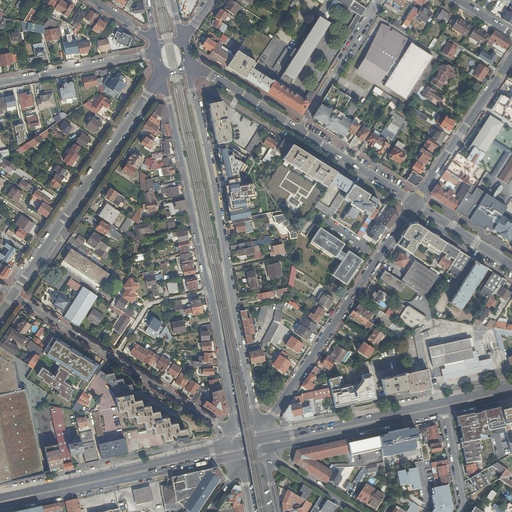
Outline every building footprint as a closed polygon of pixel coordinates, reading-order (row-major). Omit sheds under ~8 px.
[(46,0),(45,3),(54,9),(59,1),(59,0),(46,0)] [(240,7),(229,0),(223,9),(231,15),(234,16),(240,7)] [(298,1),(295,0),(294,0),(289,7),(292,9),(298,1)] [(324,0),(321,5),(315,15),(318,18),(329,0),(324,0)] [(331,0),(356,15),(346,32),(350,34),(365,10),(357,4),(350,0),(331,0)] [(404,0),(404,1),(405,2),(414,8),(418,11),(421,7),(425,0),(404,0)] [(59,1),(54,9),(56,10),(61,13),(61,14),(66,17),(68,12),(71,8),(72,6),(71,5),(71,4),(69,3),(68,3),(67,3),(66,5),(59,1)] [(138,14),(138,16),(143,15),(141,4),(136,5),(136,7),(131,8),(129,9),(130,13),(133,13),(133,15),(138,14)] [(401,7),(396,4),(392,9),(398,12),(401,7)] [(421,7),(418,11),(414,16),(425,23),(431,14),(421,7)] [(401,27),(394,22),(392,26),(403,33),(410,23),(414,16),(418,11),(414,8),(401,27)] [(34,11),(31,9),(22,23),(32,25),(33,25),(35,21),(34,21),(29,20),(32,16),(34,11)] [(218,12),(217,12),(213,18),(216,20),(220,22),(222,19),(224,20),(227,15),(219,10),(218,12)] [(450,15),(442,10),(436,19),(444,24),(450,15)] [(511,14),(507,11),(502,20),(511,26),(511,14)] [(90,12),(84,20),(88,22),(93,14),(90,12)] [(81,13),(74,25),(78,27),(85,15),(81,13)] [(98,17),(93,14),(88,22),(90,23),(94,26),(98,20),(96,19),(98,17)] [(55,22),(49,18),(43,27),(47,28),(49,24),(52,26),(55,22)] [(296,45),(293,49),(291,52),(295,54),(276,84),(273,82),(265,93),(300,114),(307,104),(314,92),(310,90),(303,101),(285,89),(297,71),(327,23),(318,18),(299,47),(296,45)] [(105,24),(98,20),(94,26),(91,30),(96,33),(98,30),(101,31),(105,24)] [(213,23),(212,26),(223,33),(228,27),(227,27),(220,22),(216,20),(215,21),(213,21),(212,22),(213,23)] [(452,28),(451,28),(465,37),(472,27),(466,23),(465,25),(457,20),(454,23),(456,24),(453,28),(452,28)] [(32,27),(20,25),(21,31),(44,35),(44,32),(43,29),(32,27)] [(389,29),(380,25),(369,43),(372,45),(355,72),(378,86),(380,84),(384,86),(383,87),(405,101),(409,95),(414,98),(415,97),(419,90),(420,88),(423,84),(433,66),(429,63),(432,57),(409,44),(407,48),(404,46),(407,40),(391,31),(390,33),(388,31),(389,29)] [(487,36),(475,28),(469,37),(481,45),(487,36)] [(44,32),(44,35),(46,43),(57,41),(55,30),(48,32),(44,32)] [(489,40),(505,50),(510,41),(494,31),(489,40)] [(19,33),(10,35),(12,43),(16,42),(16,43),(21,42),(19,33)] [(209,33),(207,36),(217,43),(218,40),(219,40),(209,33)] [(130,38),(122,34),(117,44),(126,48),(130,38)] [(227,38),(222,35),(219,40),(218,40),(224,44),(227,38)] [(271,40),(258,59),(264,62),(266,58),(267,58),(277,43),(279,40),(273,36),(271,40)] [(206,40),(201,46),(210,52),(215,45),(211,42),(206,39),(206,40)] [(97,42),(99,52),(109,50),(107,40),(97,42)] [(459,46),(451,41),(442,54),(451,60),(459,46)] [(87,50),(89,49),(88,43),(78,45),(80,55),(87,53),(87,50)] [(215,45),(210,52),(208,56),(225,67),(236,51),(240,46),(234,43),(231,48),(232,49),(230,52),(216,43),(215,45)] [(42,46),(33,48),(35,58),(44,56),(42,46)] [(286,49),(272,69),(278,73),(291,52),(286,49)] [(255,63),(236,51),(225,67),(244,79),(252,68),(255,63)] [(489,57),(481,52),(478,57),(490,65),(496,56),(492,53),(489,57)] [(1,57),(0,57),(0,59),(1,66),(11,64),(9,54),(1,56),(1,57)] [(489,70),(480,64),(473,75),(485,83),(487,80),(483,78),(489,70)] [(438,72),(437,74),(439,75),(436,80),(433,79),(430,83),(434,86),(436,88),(439,82),(441,83),(443,79),(444,78),(443,75),(445,75),(446,77),(447,78),(455,77),(453,70),(452,71),(452,70),(453,69),(448,65),(447,67),(445,67),(444,66),(438,67),(436,71),(437,71),(438,72)] [(252,68),(244,79),(265,93),(273,82),(252,68)] [(103,89),(103,92),(109,96),(111,92),(113,91),(118,94),(121,90),(120,89),(123,85),(119,82),(122,78),(118,75),(114,81),(112,80),(108,86),(106,89),(103,89)] [(90,88),(98,86),(100,95),(103,92),(103,89),(101,79),(96,80),(95,77),(83,80),(85,91),(90,90),(90,88)] [(70,87),(70,84),(59,86),(61,95),(74,93),(73,86),(70,87)] [(502,85),(497,92),(498,92),(499,93),(505,97),(510,89),(502,85)] [(419,90),(415,97),(425,103),(429,95),(440,102),(442,98),(434,93),(435,92),(431,89),(427,87),(425,90),(423,93),(419,90)] [(40,99),(36,100),(38,111),(42,110),(42,108),(54,106),(53,101),(54,101),(53,91),(43,93),(41,94),(39,95),(40,97),(39,97),(40,99)] [(113,91),(111,92),(109,96),(114,100),(118,94),(113,91)] [(26,94),(18,95),(21,108),(32,106),(30,95),(26,96),(26,94)] [(92,103),(94,105),(89,111),(95,115),(95,116),(101,107),(105,109),(110,103),(107,101),(107,100),(100,96),(96,102),(94,100),(92,103)] [(511,105),(500,99),(495,107),(505,114),(506,113),(510,115),(509,116),(511,118),(511,105)] [(220,101),(207,104),(216,143),(229,140),(227,131),(229,131),(224,110),(223,111),(220,101)] [(164,106),(158,105),(153,113),(157,117),(160,119),(166,117),(164,106)] [(323,126),(329,130),(331,128),(337,132),(336,132),(343,137),(350,124),(341,118),(339,121),(331,115),(332,113),(320,105),(312,117),(318,121),(318,120),(325,124),(323,126)] [(392,116),(388,122),(400,130),(406,122),(403,120),(404,119),(394,112),(392,116)] [(157,117),(153,113),(148,120),(153,124),(156,120),(155,120),(156,119),(157,117)] [(32,117),(31,114),(25,116),(28,128),(38,126),(36,116),(32,117)] [(421,114),(418,118),(425,122),(428,118),(421,114)] [(86,127),(94,133),(102,120),(95,116),(95,115),(92,119),(89,117),(86,120),(90,122),(86,127)] [(467,149),(470,152),(466,159),(472,163),(476,166),(491,142),(493,140),(503,124),(489,115),(467,149)] [(445,117),(443,119),(440,117),(436,123),(439,125),(439,126),(447,131),(453,123),(445,117)] [(148,120),(146,123),(156,130),(158,127),(157,126),(153,124),(148,120)] [(68,121),(66,123),(78,131),(79,128),(68,121)] [(357,125),(352,122),(347,129),(346,131),(350,134),(351,133),(353,134),(358,126),(357,125)] [(388,122),(383,129),(379,135),(376,140),(377,141),(374,147),(377,149),(377,151),(381,153),(387,144),(384,142),(384,141),(387,136),(392,139),(392,140),(394,141),(400,130),(388,122)] [(146,123),(143,128),(156,137),(159,132),(156,130),(146,123)] [(266,130),(260,126),(245,150),(251,154),(252,152),(266,130)] [(50,128),(43,133),(38,136),(42,140),(51,134),(49,132),(51,131),(57,135),(58,134),(50,128)] [(362,128),(356,137),(354,136),(348,145),(351,147),(357,138),(360,139),(363,140),(368,132),(362,128)] [(140,133),(146,137),(145,138),(153,143),(156,139),(142,129),(140,133)] [(445,135),(436,129),(429,139),(438,145),(445,135)] [(368,143),(367,144),(371,147),(376,140),(379,135),(374,131),(372,134),(371,134),(366,142),(368,143)] [(83,148),(89,140),(81,135),(75,143),(83,148)] [(42,140),(38,136),(27,143),(27,144),(35,149),(44,141),(42,140)] [(167,142),(171,141),(170,137),(164,139),(164,142),(162,142),(164,155),(169,154),(167,142)] [(263,142),(262,144),(275,151),(275,150),(279,145),(267,137),(266,139),(264,138),(262,141),(263,142)] [(140,144),(149,150),(153,143),(145,138),(143,141),(142,140),(140,144)] [(428,139),(423,147),(430,151),(433,147),(435,148),(437,145),(428,139)] [(282,140),(279,145),(275,150),(284,156),(291,147),(291,146),(282,140)] [(493,140),(491,142),(506,151),(511,155),(511,151),(493,140)] [(45,141),(44,141),(35,149),(36,150),(45,141)] [(393,148),(387,157),(395,162),(396,160),(400,162),(406,153),(400,150),(403,146),(397,143),(393,148)] [(81,149),(74,144),(66,156),(77,163),(80,158),(77,156),(81,149)] [(284,156),(283,158),(328,187),(330,183),(335,174),(291,147),(284,156)] [(226,148),(220,149),(226,178),(227,185),(224,186),(231,220),(250,217),(248,206),(251,206),(249,199),(257,197),(255,183),(238,186),(238,183),(241,183),(239,173),(243,171),(247,165),(238,160),(236,160),(235,159),(233,160),(232,154),(227,156),(226,148)] [(419,157),(425,162),(430,155),(421,148),(419,152),(422,154),(419,157)] [(1,157),(0,157),(0,161),(3,159),(8,156),(7,150),(0,152),(1,157)] [(511,155),(506,151),(491,175),(505,184),(511,172),(511,150),(511,151),(511,155)] [(251,154),(256,157),(264,162),(265,160),(252,152),(251,154)] [(135,155),(129,164),(136,170),(137,171),(144,161),(135,155)] [(69,166),(73,169),(77,163),(66,156),(62,162),(66,164),(65,164),(68,166),(69,166)] [(6,166),(14,171),(16,168),(3,159),(0,161),(0,164),(1,165),(0,166),(0,167),(4,170),(6,166)] [(162,160),(163,164),(164,168),(168,167),(168,168),(172,167),(171,164),(168,165),(167,160),(162,160)] [(467,174),(472,166),(470,165),(464,161),(462,161),(460,164),(461,165),(459,168),(460,169),(467,174)] [(419,174),(423,167),(415,162),(411,169),(419,174)] [(122,171),(131,177),(136,170),(129,164),(127,164),(122,171)] [(61,176),(64,171),(57,166),(54,171),(56,172),(54,176),(60,181),(63,177),(61,176)] [(164,168),(161,169),(162,177),(174,175),(173,167),(172,167),(168,168),(164,168)] [(404,167),(400,173),(405,176),(409,170),(404,167)] [(486,172),(479,168),(475,173),(482,178),(486,172)] [(451,174),(445,170),(440,178),(446,182),(449,177),(451,174)] [(422,178),(411,171),(405,181),(414,186),(417,185),(422,178)] [(341,190),(329,208),(318,202),(315,208),(331,218),(334,214),(337,209),(343,198),(352,184),(336,173),(335,174),(330,183),(341,190)] [(495,178),(488,173),(484,178),(492,183),(495,178)] [(259,176),(257,179),(264,187),(270,178),(267,176),(263,181),(259,176)] [(470,176),(465,183),(469,186),(468,189),(465,194),(454,210),(468,219),(484,193),(475,186),(479,181),(470,176)] [(60,183),(53,178),(49,184),(55,188),(57,186),(58,186),(60,183)] [(300,200),(308,206),(319,190),(301,178),(297,184),(291,180),(284,191),(280,188),(276,195),(295,207),(300,200)] [(464,183),(459,180),(452,191),(451,193),(456,196),(464,183)] [(431,196),(443,204),(451,193),(452,191),(449,189),(446,194),(439,190),(443,185),(438,181),(430,192),(431,196)] [(456,196),(451,193),(443,204),(454,211),(454,210),(465,194),(464,193),(467,189),(468,189),(469,186),(465,183),(464,183),(456,196)] [(352,184),(343,198),(352,204),(341,220),(351,226),(361,210),(369,215),(374,208),(375,206),(378,200),(372,196),(370,198),(368,197),(370,195),(352,184)] [(22,194),(13,187),(6,197),(15,204),(22,194)] [(176,187),(160,190),(160,193),(161,194),(166,193),(167,198),(177,196),(176,187)] [(108,199),(112,201),(117,193),(110,188),(105,197),(108,199)] [(32,196),(47,207),(54,198),(43,191),(41,193),(37,190),(36,192),(35,192),(32,196)] [(123,197),(117,193),(112,201),(108,199),(108,200),(118,206),(123,197)] [(503,212),(506,206),(484,193),(468,219),(483,228),(485,225),(492,229),(503,212)] [(37,207),(39,208),(36,212),(45,218),(51,209),(47,207),(32,196),(31,198),(39,204),(37,207)] [(144,202),(145,205),(142,206),(141,209),(146,208),(152,207),(158,206),(157,204),(156,203),(154,203),(153,197),(146,198),(147,202),(144,202)] [(178,210),(179,211),(186,210),(184,200),(172,203),(174,210),(178,209),(178,210)] [(120,214),(105,204),(97,216),(109,224),(112,226),(120,214)] [(391,209),(389,207),(379,222),(378,224),(380,225),(391,209)] [(141,209),(138,208),(131,221),(133,222),(138,225),(141,209)] [(378,211),(374,208),(369,215),(368,217),(371,219),(372,220),(378,211)] [(396,212),(391,209),(380,225),(383,227),(384,227),(387,230),(397,216),(396,212)] [(279,215),(275,211),(270,212),(272,216),(274,220),(274,222),(276,223),(281,229),(284,227),(281,222),(286,219),(282,213),(279,215)] [(164,216),(161,217),(162,220),(165,220),(166,220),(165,218),(170,217),(168,212),(164,213),(164,216)] [(511,217),(503,212),(492,229),(506,240),(507,239),(511,241),(511,217)] [(20,216),(14,225),(19,228),(21,230),(28,234),(33,225),(20,216)] [(131,221),(127,218),(119,231),(126,235),(133,222),(131,221)] [(167,228),(175,227),(173,218),(166,220),(165,220),(167,228)] [(284,227),(289,233),(294,230),(286,219),(281,222),(284,227)] [(300,234),(306,237),(314,223),(308,220),(300,234)] [(99,224),(95,230),(104,236),(106,233),(110,236),(110,237),(117,242),(121,236),(114,231),(116,228),(112,226),(109,224),(107,226),(101,222),(100,225),(99,224)] [(375,222),(367,235),(374,240),(383,227),(380,225),(378,224),(375,222)] [(396,244),(409,254),(413,247),(414,248),(417,242),(427,249),(424,254),(428,257),(431,252),(437,255),(439,251),(444,243),(414,223),(411,225),(408,230),(409,231),(408,232),(405,231),(396,244)] [(135,238),(130,235),(128,237),(135,241),(141,240),(140,233),(147,232),(145,224),(138,225),(134,226),(136,236),(135,236),(135,238)] [(236,233),(244,231),(245,233),(252,232),(251,225),(244,226),(244,224),(234,225),(236,233)] [(322,249),(322,250),(331,256),(333,257),(334,257),(340,261),(345,255),(338,250),(343,243),(334,238),(333,239),(329,236),(330,235),(319,227),(309,241),(322,249)] [(25,234),(21,231),(21,230),(19,228),(14,235),(22,239),(25,234)] [(294,230),(289,233),(290,239),(297,238),(297,234),(294,230)] [(185,231),(176,233),(176,232),(166,234),(167,240),(174,238),(173,238),(174,237),(177,237),(178,242),(187,240),(185,231)] [(101,239),(93,233),(86,243),(94,249),(101,239)] [(78,236),(74,240),(80,244),(84,240),(78,236)] [(238,245),(229,246),(230,251),(236,250),(259,245),(262,245),(265,244),(264,241),(254,243),(254,244),(251,245),(250,242),(238,243),(238,245)] [(309,241),(308,242),(331,257),(331,256),(322,250),(322,249),(309,241)] [(188,242),(177,244),(179,253),(188,251),(187,246),(189,246),(188,242)] [(459,252),(444,243),(439,251),(453,260),(459,252)] [(269,252),(270,255),(271,255),(284,252),(283,244),(272,246),(273,251),(269,252)] [(240,255),(253,253),(253,258),(261,256),(259,245),(236,250),(237,253),(239,252),(240,255)] [(98,248),(95,254),(105,261),(109,255),(98,248)] [(98,291),(108,275),(100,270),(71,250),(70,249),(69,251),(70,252),(63,262),(60,266),(98,291)] [(340,261),(340,262),(331,275),(345,285),(350,276),(349,275),(352,270),(354,271),(361,260),(347,251),(345,255),(340,261)] [(453,260),(445,273),(455,279),(461,271),(469,258),(459,252),(453,260)] [(179,258),(176,258),(177,266),(182,265),(182,264),(192,262),(191,258),(190,258),(189,253),(180,255),(180,257),(179,258)] [(407,259),(399,253),(393,262),(402,267),(407,259)] [(449,262),(441,258),(437,265),(444,269),(449,262)] [(361,260),(354,271),(350,276),(345,285),(346,286),(362,261),(361,260)] [(5,267),(10,270),(12,268),(2,261),(0,263),(0,264),(5,267)] [(437,276),(414,261),(401,282),(405,285),(418,294),(423,297),(437,276)] [(449,303),(460,310),(486,269),(474,261),(473,263),(472,266),(472,267),(449,303)] [(281,276),(279,263),(267,265),(269,278),(281,276)] [(0,264),(0,277),(1,279),(5,278),(10,270),(5,267),(0,264)] [(188,264),(181,266),(183,276),(194,273),(193,268),(191,268),(191,265),(188,265),(188,264)] [(291,266),(289,275),(287,285),(293,289),(296,269),(291,266)] [(146,277),(144,277),(146,288),(152,287),(153,290),(154,290),(155,296),(158,295),(158,294),(157,286),(156,283),(153,271),(149,272),(149,274),(150,276),(146,277)] [(256,285),(253,271),(246,273),(249,287),(256,285)] [(379,279),(400,293),(405,285),(401,282),(395,279),(384,271),(379,279)] [(481,289),(482,289),(478,294),(488,300),(491,295),(493,291),(497,285),(501,278),(492,273),(483,286),(481,289)] [(195,278),(186,280),(188,291),(196,289),(195,283),(196,283),(195,278)] [(70,279),(66,285),(78,293),(82,287),(70,279)] [(130,279),(129,280),(123,288),(130,292),(130,291),(133,293),(138,286),(131,282),(131,281),(131,280),(131,279),(130,279)] [(178,291),(176,282),(167,284),(169,292),(178,291)] [(505,301),(510,293),(497,285),(493,291),(497,293),(496,296),(505,301)] [(78,293),(74,301),(63,318),(78,327),(96,296),(82,287),(78,293)] [(376,294),(372,291),(369,295),(373,297),(371,301),(377,305),(380,301),(386,305),(390,299),(384,295),(378,290),(376,294)] [(256,299),(273,296),(272,291),(264,293),(255,294),(256,299)] [(118,295),(116,294),(110,305),(111,305),(112,306),(118,295)] [(332,299),(324,294),(317,304),(325,309),(332,299)] [(57,295),(50,304),(53,306),(59,296),(57,295)] [(491,295),(488,300),(480,312),(483,314),(489,305),(490,306),(495,298),(491,295)] [(68,302),(59,296),(53,306),(62,311),(68,302)] [(115,306),(117,307),(116,308),(122,312),(124,310),(122,309),(127,302),(120,298),(115,306)] [(198,300),(190,301),(191,308),(200,306),(198,300)] [(273,321),(269,328),(261,343),(269,343),(278,324),(280,319),(281,313),(283,305),(284,301),(283,301),(281,302),(276,303),(273,321)] [(180,302),(172,304),(174,312),(177,311),(182,310),(180,302)] [(113,313),(114,312),(120,315),(122,312),(116,308),(112,306),(111,305),(108,308),(111,310),(110,312),(113,313)] [(262,322),(263,322),(268,305),(261,306),(257,321),(259,321),(258,324),(262,325),(262,322)] [(358,305),(354,311),(367,320),(371,315),(370,314),(358,305)] [(405,308),(401,305),(393,316),(410,328),(424,318),(408,307),(405,308)] [(191,308),(182,310),(177,311),(178,315),(183,314),(184,315),(192,314),(201,313),(200,306),(191,308)] [(310,313),(307,317),(316,323),(317,324),(325,312),(318,307),(313,315),(310,313)] [(390,324),(398,329),(401,325),(391,319),(374,308),(372,311),(377,314),(375,316),(373,320),(387,329),(390,324)] [(244,309),(239,310),(246,344),(252,343),(250,335),(253,334),(250,318),(246,319),(244,309)] [(92,310),(86,319),(97,325),(103,316),(92,310)] [(366,324),(365,326),(369,329),(372,324),(367,320),(354,311),(352,310),(349,315),(354,318),(353,320),(354,320),(355,319),(363,325),(365,323),(366,324)] [(129,320),(123,316),(114,329),(120,333),(129,320)] [(148,326),(156,331),(158,329),(160,326),(162,323),(153,317),(148,326)] [(316,323),(307,317),(301,326),(310,332),(316,323)] [(507,320),(499,318),(493,328),(496,329),(511,330),(511,325),(506,325),(507,320)] [(17,327),(16,326),(13,330),(23,336),(30,326),(22,320),(19,324),(17,327)] [(173,334),(184,332),(182,320),(171,323),(173,334)] [(281,326),(278,324),(269,343),(272,345),(273,346),(282,333),(284,334),(287,330),(281,326)] [(163,329),(165,332),(164,333),(167,339),(166,340),(166,342),(168,343),(171,337),(165,326),(163,329)] [(294,331),(306,339),(310,332),(301,326),(300,326),(298,330),(295,328),(294,331)] [(10,338),(34,355),(27,365),(32,369),(33,367),(35,364),(42,354),(44,351),(31,342),(26,339),(23,336),(13,330),(10,328),(3,338),(0,342),(0,347),(13,356),(18,348),(8,342),(10,338)] [(423,366),(424,366),(426,366),(419,334),(418,328),(412,332),(419,364),(421,363),(422,365),(423,366)] [(511,330),(496,329),(493,328),(499,351),(504,350),(500,335),(501,335),(511,336),(511,330)] [(383,335),(374,330),(367,341),(377,348),(380,344),(378,343),(383,335)] [(46,346),(54,333),(51,331),(42,344),(46,346)] [(108,333),(104,331),(98,340),(102,343),(108,333)] [(159,335),(155,333),(151,340),(155,342),(158,336),(159,335)] [(33,340),(31,342),(44,351),(46,347),(40,343),(41,342),(34,338),(33,340)] [(99,367),(52,338),(46,347),(44,351),(42,354),(46,356),(45,358),(50,361),(51,360),(60,365),(51,379),(46,376),(47,373),(40,369),(35,378),(41,381),(40,383),(58,394),(56,397),(68,404),(72,398),(70,397),(74,390),(64,384),(70,374),(83,382),(78,390),(83,393),(99,367)] [(289,345),(288,344),(286,347),(296,353),(302,345),(293,339),(289,345)] [(428,348),(432,367),(443,365),(472,359),(473,359),(472,359),(471,352),(470,348),(474,347),(472,339),(443,345),(443,341),(438,342),(439,346),(428,348)] [(363,343),(362,344),(357,351),(356,352),(366,359),(372,349),(363,343)] [(134,357),(135,356),(143,361),(148,353),(136,345),(130,353),(131,353),(130,354),(134,357)] [(334,351),(333,350),(329,357),(334,360),(339,363),(339,364),(347,353),(337,346),(334,351)] [(256,351),(248,353),(249,358),(262,355),(262,353),(261,350),(259,350),(258,349),(256,349),(256,351)] [(149,351),(148,353),(143,361),(152,367),(158,357),(149,351)] [(274,352),(271,356),(272,357),(273,358),(287,367),(290,362),(283,358),(285,354),(281,351),(278,356),(275,355),(276,353),(274,352)] [(444,369),(441,370),(443,380),(481,372),(478,361),(477,355),(476,351),(471,352),(472,359),(473,359),(472,359),(443,365),(444,369)] [(10,359),(0,352),(0,482),(43,473),(24,389),(18,391),(10,359)] [(203,357),(198,356),(197,361),(217,365),(217,361),(211,360),(211,354),(204,353),(203,357)] [(262,355),(249,358),(250,364),(259,362),(259,363),(262,363),(261,361),(264,361),(263,360),(265,359),(265,357),(266,354),(262,355)] [(321,364),(328,369),(334,360),(329,357),(327,355),(321,364)] [(373,361),(376,373),(397,369),(394,356),(373,361)] [(159,368),(163,371),(169,362),(161,357),(156,365),(160,367),(159,368)] [(272,364),(284,372),(287,367),(273,358),(271,361),(273,362),(272,364)] [(490,359),(478,361),(481,372),(493,369),(490,359)] [(171,375),(170,376),(174,379),(180,369),(172,364),(167,372),(171,375)] [(400,391),(400,394),(408,392),(405,375),(404,375),(404,374),(405,374),(403,367),(397,369),(398,376),(381,379),(384,395),(400,391)] [(405,374),(405,375),(408,392),(431,388),(427,370),(405,374)] [(100,371),(97,376),(126,394),(127,394),(133,393),(131,385),(124,386),(121,379),(115,381),(113,373),(106,375),(100,371)] [(340,376),(328,379),(329,382),(330,388),(333,398),(335,408),(376,398),(369,372),(361,374),(362,381),(357,382),(340,386),(338,381),(340,380),(341,378),(340,376)] [(183,388),(189,379),(180,373),(175,382),(183,388)] [(312,375),(310,373),(305,380),(311,383),(313,380),(315,380),(318,378),(312,375)] [(97,376),(96,377),(124,395),(126,394),(97,376)] [(215,384),(214,380),(208,381),(210,389),(219,388),(218,383),(215,384)] [(311,383),(305,380),(300,387),(304,390),(304,388),(307,390),(312,389),(316,383),(315,382),(316,381),(315,380),(313,380),(311,383)] [(199,387),(190,381),(185,390),(193,395),(199,387)] [(196,391),(191,399),(198,403),(201,398),(203,399),(204,396),(201,394),(203,391),(199,388),(197,391),(196,391)] [(293,398),(282,414),(288,423),(312,418),(312,415),(310,407),(301,409),(300,405),(303,404),(303,401),(314,399),(322,397),(323,399),(327,398),(327,399),(333,398),(330,388),(323,389),(299,395),(300,396),(293,398)] [(212,400),(210,404),(205,401),(202,406),(219,416),(225,412),(222,390),(211,393),(212,400)] [(89,397),(83,393),(72,411),(74,411),(81,412),(82,407),(89,397)] [(175,440),(173,442),(175,444),(186,442),(184,430),(177,431),(175,425),(167,426),(166,419),(159,420),(157,413),(150,414),(148,407),(140,409),(139,401),(131,403),(130,395),(127,396),(122,397),(114,399),(117,413),(125,411),(127,418),(134,417),(136,424),(143,423),(145,431),(152,429),(154,437),(161,435),(163,442),(171,440),(170,436),(175,440)] [(323,403),(315,404),(317,413),(324,411),(323,403)] [(500,408),(455,418),(457,427),(459,426),(461,439),(460,440),(461,444),(462,444),(469,442),(474,441),(476,441),(479,440),(478,436),(481,436),(479,428),(487,427),(488,432),(505,428),(501,412),(500,408)] [(511,408),(501,412),(505,428),(508,443),(511,442),(511,408)] [(92,414),(91,414),(101,460),(127,454),(124,439),(100,444),(99,439),(104,439),(99,416),(96,417),(95,413),(92,413),(92,414)] [(79,416),(76,417),(78,426),(87,424),(85,416),(79,417),(79,416)] [(424,442),(423,442),(423,445),(427,444),(444,441),(443,436),(438,437),(436,426),(425,429),(425,427),(421,428),(424,442)] [(416,429),(378,437),(380,447),(382,456),(420,447),(416,429)] [(57,444),(58,447),(62,466),(63,469),(63,471),(73,469),(70,455),(67,443),(64,430),(55,432),(55,434),(57,444)] [(79,434),(79,436),(82,452),(85,463),(97,461),(91,432),(79,434)] [(72,442),(67,443),(70,455),(82,452),(79,436),(71,438),(72,442)] [(378,437),(347,444),(350,456),(352,467),(363,467),(367,466),(383,463),(383,462),(382,456),(380,447),(378,437)] [(350,456),(347,444),(346,440),(296,451),(293,463),(309,473),(326,483),(328,480),(333,472),(336,467),(342,467),(349,467),(352,467),(350,456)] [(463,448),(466,464),(477,462),(480,461),(479,457),(476,441),(474,441),(469,442),(462,444),(463,448)] [(423,445),(420,445),(423,461),(430,460),(427,444),(423,445)] [(431,452),(440,450),(439,444),(430,445),(431,452)] [(54,448),(44,450),(49,469),(55,468),(58,467),(62,466),(58,447),(54,448)] [(448,465),(447,460),(430,464),(431,469),(437,468),(445,466),(448,465)] [(496,464),(504,469),(507,465),(501,461),(498,462),(496,463),(496,464)] [(383,463),(367,466),(368,473),(377,471),(380,470),(383,464),(383,463)] [(487,468),(489,471),(494,468),(502,473),(504,469),(496,464),(496,463),(487,468)] [(468,476),(476,474),(474,465),(465,466),(466,471),(467,471),(468,476)] [(446,472),(445,466),(437,468),(439,477),(440,477),(442,486),(449,485),(446,472)] [(328,480),(326,483),(333,488),(335,484),(337,486),(341,480),(339,478),(340,476),(337,474),(342,467),(336,467),(333,472),(334,472),(329,480),(328,480)] [(339,478),(341,480),(349,467),(342,467),(337,474),(340,476),(339,478)] [(413,491),(420,489),(416,468),(407,470),(408,473),(405,473),(404,470),(396,472),(399,486),(406,485),(406,486),(412,485),(413,491)] [(479,473),(477,474),(478,477),(489,471),(487,468),(479,473)] [(179,477),(171,478),(172,484),(175,503),(178,502),(182,506),(184,507),(187,510),(189,511),(198,511),(222,477),(216,469),(202,472),(184,475),(181,476),(179,477)] [(510,473),(505,470),(498,479),(511,488),(511,480),(508,478),(507,476),(510,473)] [(376,490),(385,492),(387,485),(378,483),(376,490)] [(175,503),(172,484),(162,486),(161,487),(165,510),(167,510),(169,511),(177,511),(182,506),(178,502),(175,503)] [(228,502),(233,503),(238,504),(239,499),(241,493),(240,487),(235,486),(234,486),(228,495),(228,498),(229,498),(228,502)] [(305,501),(311,492),(302,486),(299,491),(303,494),(300,498),(305,501)] [(439,509),(444,511),(450,511),(452,509),(452,507),(447,486),(446,486),(438,488),(435,488),(439,509)] [(148,487),(135,490),(138,505),(151,502),(148,487)] [(287,490),(296,495),(297,494),(295,492),(295,491),(288,487),(287,490)] [(364,487),(358,496),(367,502),(373,493),(364,487)] [(444,511),(439,509),(435,488),(432,489),(434,496),(432,496),(431,496),(432,504),(433,505),(432,507),(434,508),(431,511),(444,511)] [(282,511),(283,511),(292,510),(291,506),(290,505),(293,499),(303,505),(305,501),(300,498),(296,495),(287,490),(282,503),(283,510),(282,511)] [(491,491),(486,498),(490,501),(495,494),(491,491)] [(373,493),(367,502),(366,503),(376,509),(384,497),(380,494),(378,497),(373,493)] [(358,496),(356,499),(366,505),(366,504),(366,503),(367,502),(358,496)] [(412,502),(402,496),(399,501),(409,507),(412,502)] [(310,511),(318,511),(326,501),(320,497),(310,511)] [(78,499),(68,501),(70,511),(80,509),(78,499)] [(301,508),(303,511),(306,511),(311,504),(305,501),(303,505),(301,508)] [(330,511),(331,511),(332,511),(334,507),(326,501),(318,511),(330,511)] [(405,511),(413,511),(418,506),(412,502),(409,507),(406,511),(405,511)] [(58,503),(41,507),(42,511),(50,511),(51,511),(50,511),(52,511),(60,510),(59,509),(58,503)] [(234,511),(243,511),(243,505),(238,504),(233,503),(232,508),(234,508),(234,511)] [(388,511),(390,511),(391,511),(396,505),(393,503),(388,511)] [(511,511),(511,505),(508,503),(503,510),(505,511),(511,511)]
